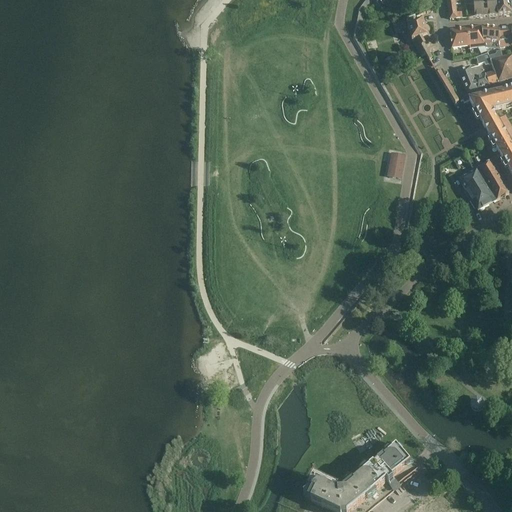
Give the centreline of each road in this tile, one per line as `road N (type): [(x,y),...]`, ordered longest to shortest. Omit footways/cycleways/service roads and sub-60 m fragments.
road 1 (residential): [(494,511),(343,346)]
road 2 (residential): [(343,346),(447,253),(511,209)]
